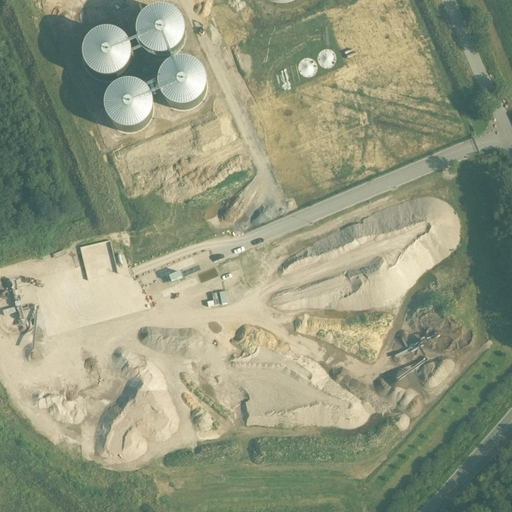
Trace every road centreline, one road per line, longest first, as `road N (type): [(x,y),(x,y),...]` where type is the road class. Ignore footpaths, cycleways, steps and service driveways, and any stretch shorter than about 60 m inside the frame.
road 1 (unclassified): [(511,141),(449,0)]
road 2 (primary): [(511,423),(430,511)]
